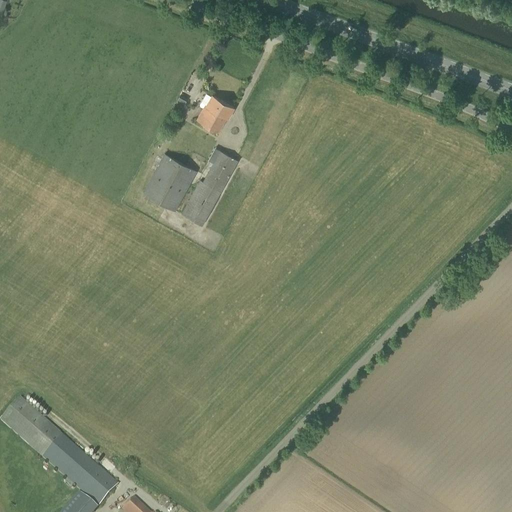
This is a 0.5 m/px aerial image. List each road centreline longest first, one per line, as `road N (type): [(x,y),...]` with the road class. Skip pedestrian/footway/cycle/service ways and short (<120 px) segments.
road 1 (unclassified): [(222,511),(511,207)]
road 2 (unclassified): [(511,130),(177,0)]
road 3 (primary): [(511,91),(265,0)]
